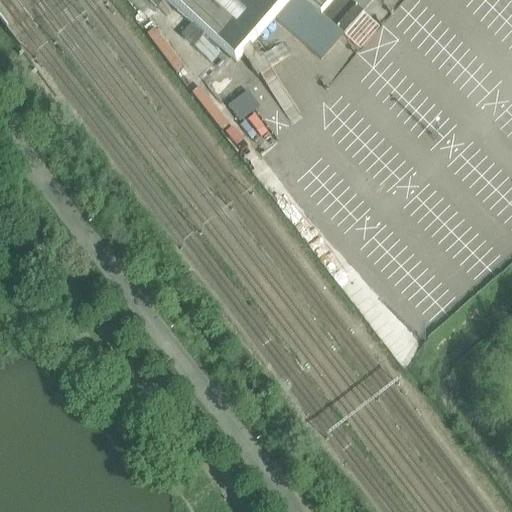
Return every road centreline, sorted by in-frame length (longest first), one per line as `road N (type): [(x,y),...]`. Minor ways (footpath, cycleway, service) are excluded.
road 1 (unknown): [(511,89),(349,246)]
road 2 (unknown): [(314,128),(298,170),(349,246)]
